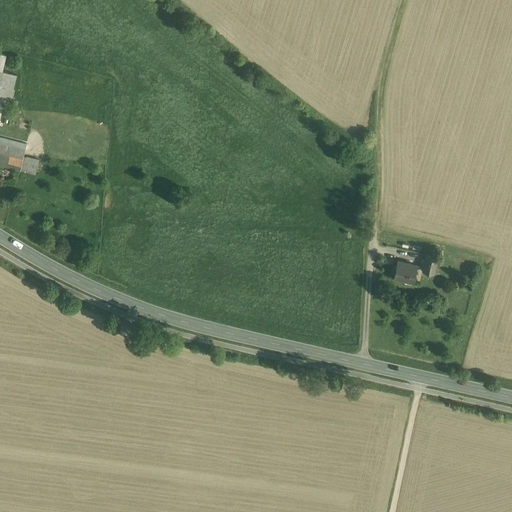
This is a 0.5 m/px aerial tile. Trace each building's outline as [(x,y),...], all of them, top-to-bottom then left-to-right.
[(17,75),(2,71),(0,77),(0,95),(11,98),(17,75)] [(27,144),(0,137),(0,164),(20,170),(23,158),(27,144)] [(39,160),(26,157),(25,159),(23,158),(20,170),(36,174),(39,160)] [(438,256),(427,253),(423,271),(434,273),(438,256)] [(417,265),(397,260),(394,277),(413,281),(417,265)]
